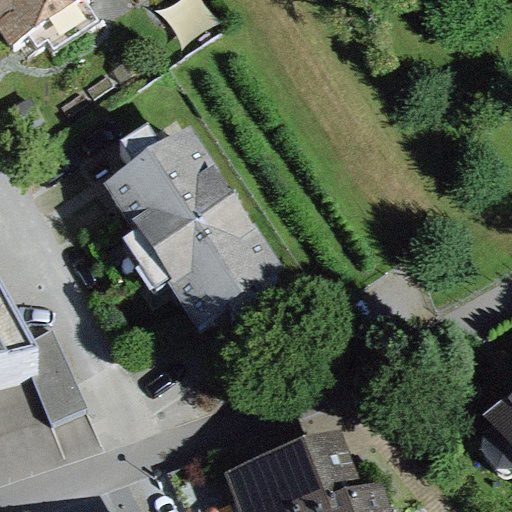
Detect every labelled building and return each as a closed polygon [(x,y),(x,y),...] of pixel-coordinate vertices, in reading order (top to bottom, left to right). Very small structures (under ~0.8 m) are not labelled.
[(96,1),(95,0),(0,0),(0,40),(10,57),(33,43),(39,53),(50,46),(54,54),(98,27),(86,8),(96,1)] [(122,249),(137,272),(236,208),(191,139),(166,156),(152,134),(122,153),(136,175),(104,195),(134,242),(122,249)] [(283,281),(236,208),(137,272),(154,298),(165,291),(196,339),(227,320),(242,343),(274,323),(258,297),(283,281)] [(0,297),(0,389),(44,375),(0,297)] [(486,441),(483,458),(501,480),(511,478),(511,407),(489,426),(496,434),(486,441)] [(330,511),(329,508),(361,495),(340,437),(225,478),(237,511),(330,511)] [(393,511),(384,487),(361,495),(329,508),(330,511),(393,511)]
